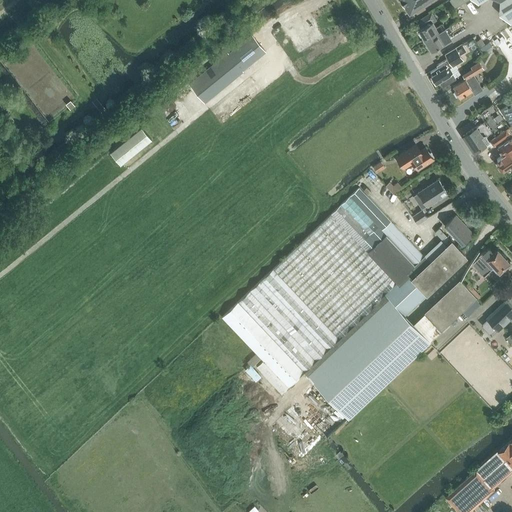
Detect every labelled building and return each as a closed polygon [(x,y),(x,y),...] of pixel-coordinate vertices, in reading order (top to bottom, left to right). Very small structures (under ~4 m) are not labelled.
[(400,0),(411,15),(434,0),(400,0)] [(511,0),(473,0),(478,4),(484,0),(498,0),(500,1),(511,24),(511,22),(511,0)] [(424,27),(419,30),(419,31),(419,32),(419,34),(420,36),(421,36),(422,37),(425,41),(439,32),(445,28),(442,23),(436,27),(433,22),(436,20),(431,12),(419,20),(424,27)] [(319,37),(311,24),(313,23),(309,16),(303,20),(297,13),(283,22),(288,29),(292,27),(304,47),(319,37)] [(439,32),(425,41),(427,45),(427,46),(427,48),(428,49),(430,50),(431,50),(431,51),(445,42),(451,38),(448,34),(452,30),(450,25),(445,28),(439,32)] [(241,70),(248,65),(256,58),(265,51),(251,34),(227,53),(226,52),(188,83),(204,102),(230,81),(238,75),(241,72),(241,70)] [(481,39),(476,42),(480,48),(485,45),(481,39)] [(438,67),(431,72),(433,75),(431,76),(432,77),(431,79),(433,82),(435,82),(436,84),(439,82),(442,87),(456,79),(449,68),(463,60),(460,55),(466,51),(462,44),(445,54),(448,59),(437,65),(438,67)] [(465,79),(453,86),(456,91),(454,92),(458,98),(460,96),(460,97),(472,90),(474,95),(483,89),(474,75),(484,69),(479,61),(471,66),(472,68),(462,74),(465,79)] [(484,122),(464,136),(475,152),(489,142),(488,141),(509,126),(493,102),(483,110),(481,114),(488,125),(486,126),(484,122)] [(511,106),(508,109),(507,107),(501,111),(511,126),(490,141),(494,147),(511,135),(511,136),(511,137),(498,147),(504,155),(497,160),(498,162),(497,162),(498,166),(500,169),(504,170),(511,165),(511,164),(511,106)] [(141,126),(109,152),(120,164),(151,139),(141,126)] [(406,149),(396,156),(401,163),(404,168),(412,162),(418,170),(434,159),(433,158),(434,156),(431,152),(429,152),(426,147),(421,150),(416,143),(406,149)] [(381,162),(373,167),(377,173),(385,168),(381,162)] [(400,185),(395,178),(386,184),(391,191),(400,185)] [(419,192),(414,195),(422,208),(427,205),(427,206),(447,193),(438,179),(418,192),(419,192)] [(359,187),(222,317),(256,352),(262,358),(263,360),(289,387),(304,373),(347,419),(430,340),(414,323),(406,314),(467,256),(451,240),(430,260),(425,255),(423,255),(359,187)] [(421,210),(412,215),(418,223),(426,218),(421,210)] [(445,225),(461,243),(472,233),(455,215),(445,225)] [(499,272),(505,266),(506,268),(511,264),(509,262),(510,262),(497,248),(491,253),(491,249),(488,247),(472,263),(483,275),(493,266),(499,272)] [(414,323),(430,340),(431,341),(477,297),(459,279),(424,312),(425,312),(414,323)] [(511,307),(505,300),(486,318),(497,329),(511,314),(511,307)] [(249,363),(243,369),(255,380),(261,374),(249,363)] [(308,406),(325,428),(340,417),(324,394),(308,406)] [(299,436),(304,440),(310,434),(306,430),(299,436)] [(293,449),(299,443),(293,437),(287,443),(293,449)] [(476,470),(446,496),(460,511),(468,511),(494,489),(492,487),(511,469),(511,437),(497,451),(496,450),(475,468),(476,470)] [(289,458),(293,454),(286,447),(282,451),(289,458)] [(277,449),(272,452),(275,459),(281,456),(277,449)]
